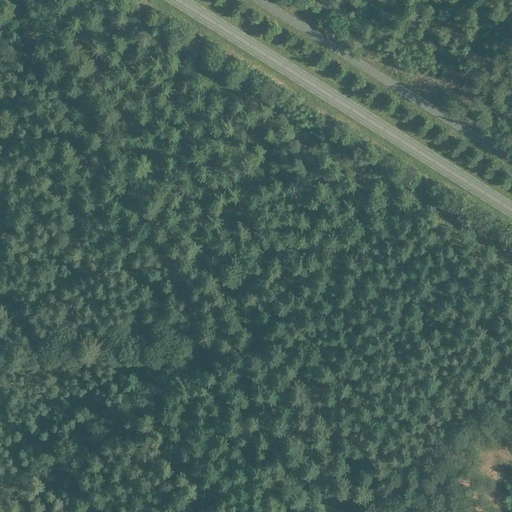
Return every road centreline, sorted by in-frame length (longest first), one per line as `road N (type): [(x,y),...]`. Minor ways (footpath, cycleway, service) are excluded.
road 1 (track): [(354,511),(55,0)]
road 2 (primary): [(511,210),(177,0)]
road 3 (unclassified): [(511,159),(257,0)]
